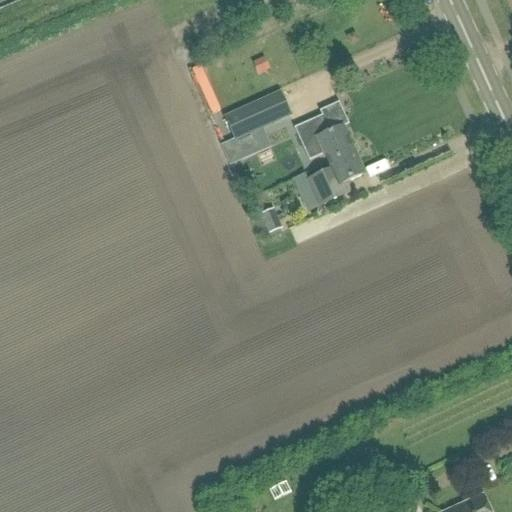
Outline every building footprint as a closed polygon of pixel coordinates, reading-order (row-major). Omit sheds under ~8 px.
[(222,113),(201,68),(191,72),(212,118),(222,113)] [(235,143),(262,131),(260,126),(288,113),(281,96),(225,121),(235,142),(235,143)] [(328,166),(354,154),(343,129),(330,135),(322,118),(318,120),(319,120),(295,131),(310,163),(324,156),(328,166)] [(235,142),(222,148),(230,167),(243,161),(235,143),(235,142)] [(354,154),(328,166),(332,173),(307,184),(319,210),(350,196),(345,185),(364,176),(354,154)] [(373,181),(394,175),(391,163),(369,170),(373,181)] [(297,224),(303,239),(340,224),(334,209),(297,224)] [(269,237),(283,230),(275,212),(261,219),(269,237)] [(490,511),(484,498),(453,511),(490,511)]
